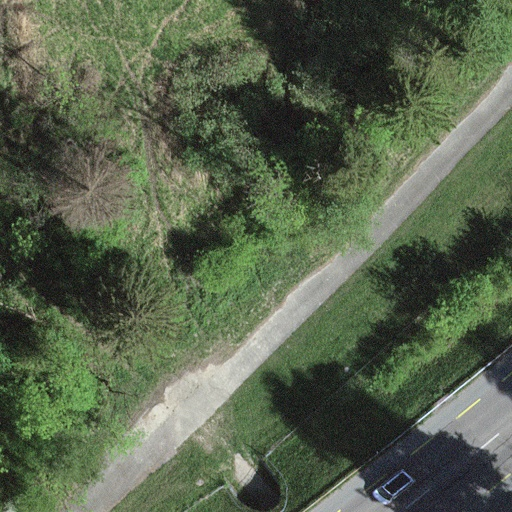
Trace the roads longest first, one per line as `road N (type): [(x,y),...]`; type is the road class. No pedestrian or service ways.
road 1 (track): [(87,511),(302,304),(511,79)]
road 2 (primary): [(511,423),(401,511)]
road 3 (track): [(176,423),(273,511)]
